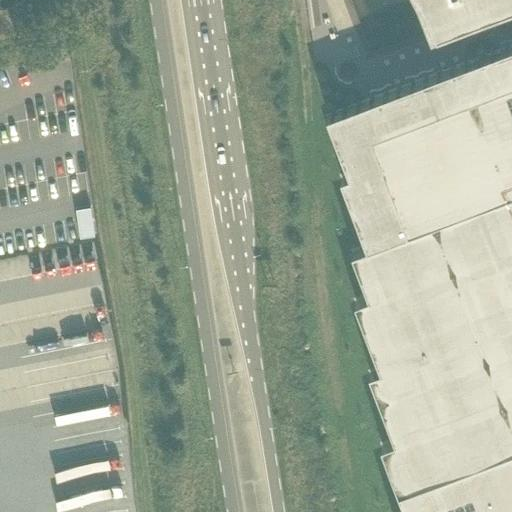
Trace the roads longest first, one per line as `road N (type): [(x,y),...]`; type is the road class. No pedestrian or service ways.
road 1 (track): [(74,0),(171,511)]
road 2 (primary): [(279,511),(199,0)]
road 3 (primary): [(155,0),(233,511)]
